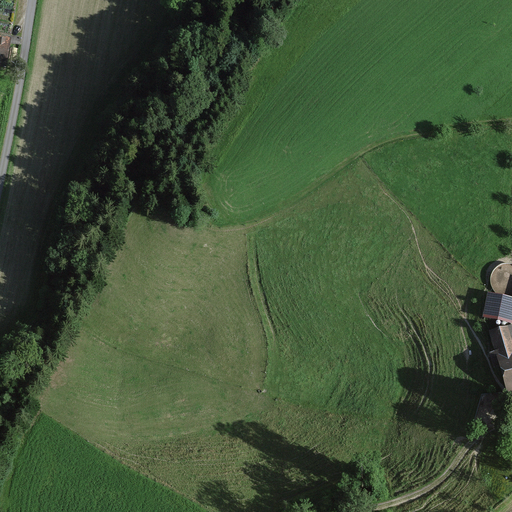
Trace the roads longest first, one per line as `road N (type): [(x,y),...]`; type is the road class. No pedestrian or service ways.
road 1 (track): [(202,190),(214,211),(240,222),(292,200),(381,142),(511,120)]
road 2 (track): [(355,511),(434,485),(480,434),(511,420)]
road 3 (unclassified): [(32,0),(0,182)]
